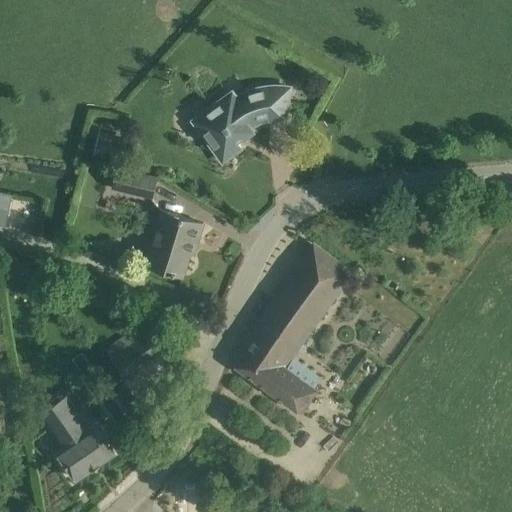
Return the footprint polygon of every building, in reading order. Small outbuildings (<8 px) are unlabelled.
[(280,119),(285,119),(290,88),(278,87),(270,87),(259,90),(250,92),(242,95),(231,101),(227,97),(209,110),(211,112),(204,117),(202,119),(201,122),(201,125),(201,127),(202,130),(206,136),(204,138),(206,141),(207,140),(223,162),(242,148),(238,142),(252,132),(249,128),(254,125),(257,123),(262,121),(269,119),(275,119),(280,119)] [(93,155),(122,162),(127,136),(99,130),(93,155)] [(152,197),(157,178),(118,168),(113,188),(152,197)] [(0,192),(0,226),(6,227),(12,195),(0,192)] [(145,264),(183,276),(194,241),(198,242),(204,223),(162,210),(145,264)] [(270,305),(309,333),(348,278),(309,249),(270,305)] [(284,368),(309,333),(270,305),(231,362),(301,412),(317,391),(284,368)] [(144,336),(111,359),(124,376),(156,353),(144,336)] [(68,395),(40,414),(63,447),(58,451),(77,479),(115,453),(95,424),(89,428),(68,395)]
